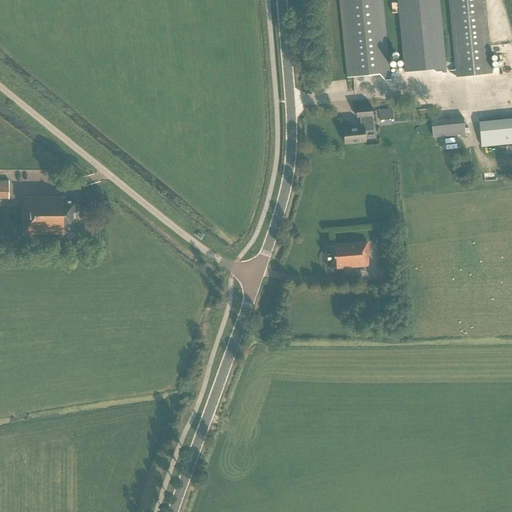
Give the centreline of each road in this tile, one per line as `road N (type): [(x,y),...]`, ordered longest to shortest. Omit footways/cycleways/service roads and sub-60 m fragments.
road 1 (unclassified): [(257,278),(181,233),(0,92)]
road 2 (tertiary): [(257,278),(291,144),(280,0)]
road 3 (tertiary): [(172,511),(257,278)]
